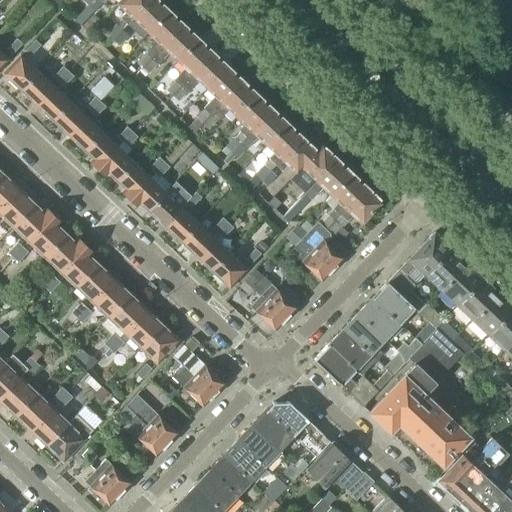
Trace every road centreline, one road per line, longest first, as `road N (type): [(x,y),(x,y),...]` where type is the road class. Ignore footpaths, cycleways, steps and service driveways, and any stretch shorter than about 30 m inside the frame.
road 1 (residential): [(270,367),(0,121)]
road 2 (residential): [(225,0),(429,193)]
road 3 (tertiary): [(511,180),(323,0)]
road 4 (residential): [(270,367),(429,193)]
road 5 (residential): [(433,511),(302,386),(270,367)]
road 6 (residential): [(131,511),(270,367)]
